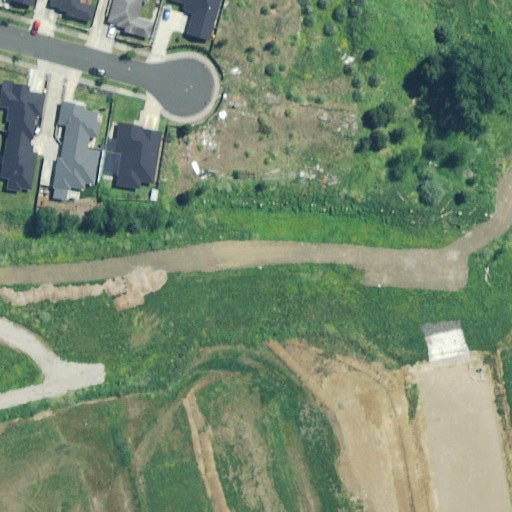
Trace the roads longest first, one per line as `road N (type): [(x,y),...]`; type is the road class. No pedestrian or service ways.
road 1 (primary): [(511,269),(0,351)]
road 2 (residential): [(0,36),(184,88)]
road 3 (residential): [(0,448),(80,431),(114,470),(126,511)]
